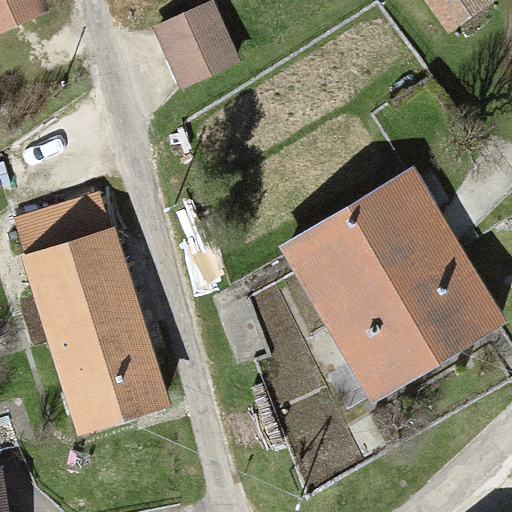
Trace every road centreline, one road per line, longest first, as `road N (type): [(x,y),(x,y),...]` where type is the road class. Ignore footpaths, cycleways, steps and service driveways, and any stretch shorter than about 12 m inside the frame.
road 1 (residential): [(89,0),(232,511)]
road 2 (residential): [(511,419),(418,511)]
